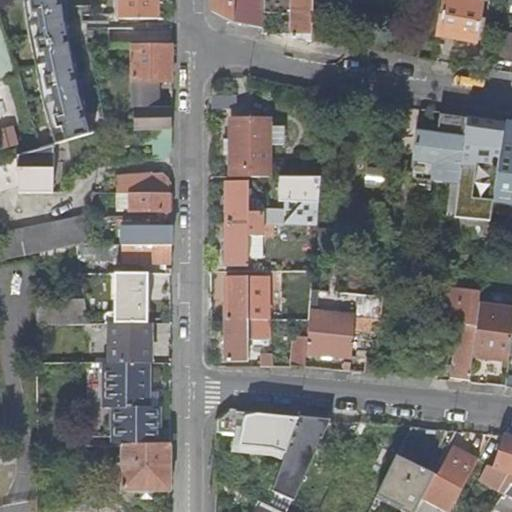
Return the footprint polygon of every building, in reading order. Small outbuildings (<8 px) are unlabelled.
[(61,143),(91,135),(87,120),(91,119),(79,71),(75,72),(70,47),(74,46),(65,0),(28,0),(29,3),(24,4),(33,54),(37,53),(43,81),(39,82),(52,129),(57,128),(61,143)] [(119,0),(119,19),(158,19),(157,0),(119,0)] [(234,23),(235,0),(212,0),(212,11),(234,23)] [(235,0),(234,23),(264,28),(265,13),(265,11),(265,0),(235,0)] [(292,0),(292,21),(292,37),(312,41),(313,0),(265,0),(265,11),(265,13),(284,14),(284,0),(292,0)] [(483,2),(468,0),(442,0),(437,35),(476,42),(483,2)] [(292,37),(292,21),(284,21),(283,35),(292,37)] [(511,34),(498,32),(494,59),(511,62),(511,34)] [(172,80),(172,45),(132,45),(133,130),(146,130),(162,130),(172,130),(172,109),(158,109),(158,80),(172,80)] [(79,71),(74,46),(70,47),(75,72),(79,71)] [(37,53),(33,54),(39,82),(43,81),(37,53)] [(270,145),(270,128),(270,121),(235,121),(236,96),(212,96),(212,120),(231,121),(231,140),(226,139),(226,155),(230,156),(231,178),(269,178),(270,145)] [(466,134),(468,119),(441,115),(438,135),(417,133),(413,180),(459,185),(465,144),(466,134)] [(466,134),(465,144),(459,185),(455,219),(492,222),(505,123),(468,117),(468,119),(466,134)] [(87,120),(91,135),(96,133),(91,119),(87,120)] [(511,165),(511,127),(507,126),(502,164),(511,165)] [(57,128),(52,129),(56,145),(61,143),(57,128)] [(285,128),(270,128),(270,145),(284,145),(285,128)] [(162,130),(146,130),(146,143),(153,143),(162,143),(162,130)] [(162,143),(162,157),(172,151),(172,130),(162,130),(162,143)] [(153,157),(162,157),(162,143),(153,143),(153,157)] [(55,194),(54,146),(43,149),(40,150),(18,156),(18,160),(20,186),(21,193),(55,194)] [(0,192),(20,186),(18,160),(0,164),(0,192)] [(384,189),(385,170),(371,169),(369,187),(384,189)] [(119,176),(119,194),(129,194),(130,194),(172,194),(172,184),(161,177),(119,176)] [(227,182),(227,225),(275,225),(317,226),(321,179),(281,178),(280,203),(286,203),(286,211),(263,210),(263,213),(249,213),(249,183),(227,182)] [(129,194),(119,194),(119,208),(129,208),(129,194)] [(161,218),(172,218),(172,194),(130,194),(130,210),(161,211),(161,218)] [(0,261),(88,242),(86,217),(0,234),(0,261)] [(454,230),(490,233),(492,222),(455,219),(455,222),(454,230)] [(97,224),(96,246),(117,246),(117,224),(97,224)] [(264,237),(275,237),(275,225),(227,225),(227,266),(248,266),(248,260),(248,237),(258,237),(264,237)] [(343,226),(319,225),(318,252),(342,252),(343,226)] [(123,227),(122,246),(171,246),(171,227),(123,227)] [(248,237),(248,260),(263,260),(264,237),(258,237),(248,237)] [(82,258),(122,260),(122,246),(117,246),(96,246),(88,246),(80,246),(82,258)] [(122,246),(122,260),(122,263),(172,263),(171,246),(122,246)] [(227,277),(227,319),(269,320),(268,277),(227,277)] [(377,358),(380,317),(356,315),(357,293),(312,290),(308,341),(307,352),(377,358)] [(446,381),(470,383),(469,382),(476,326),(477,326),(478,323),(480,306),(481,297),(446,293),(442,323),(459,325),(453,367),(448,367),(446,381)] [(167,318),(167,299),(153,299),(153,318),(167,318)] [(477,326),(473,358),(508,362),(511,336),(511,309),(480,306),(478,323),(477,326)] [(269,341),(269,320),(227,319),(227,362),(248,362),(248,341),(269,341)] [(110,323),(111,363),(149,363),(151,363),(151,323),(110,323)] [(291,366),(306,367),(307,352),(308,341),(293,339),(291,366)] [(261,356),(261,367),(273,367),(273,356),(261,356)] [(149,408),(149,363),(111,363),(105,363),(104,408),(114,408),(114,445),(122,445),(159,444),(159,408),(149,408)] [(209,428),(209,437),(232,431),(231,451),(272,455),(283,459),(299,416),(229,410),(209,428)] [(331,419),(299,416),(283,459),(267,506),(279,511),(295,511),(299,502),(301,502),(320,450),(318,450),(321,439),(323,440),(331,419)] [(511,438),(505,436),(494,467),(487,465),(480,478),(507,492),(511,484),(511,438)] [(121,490),(171,491),(171,444),(159,444),(122,445),(121,490)] [(439,477),(434,475),(421,500),(443,511),(449,511),(478,460),(454,447),(439,477)] [(414,511),(421,500),(434,475),(397,457),(377,497),(407,511),(414,511)]
